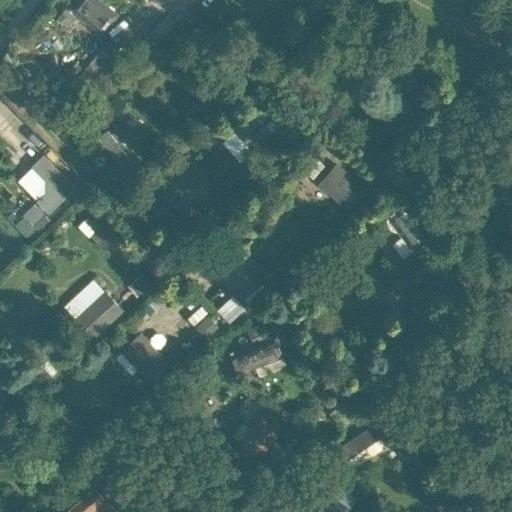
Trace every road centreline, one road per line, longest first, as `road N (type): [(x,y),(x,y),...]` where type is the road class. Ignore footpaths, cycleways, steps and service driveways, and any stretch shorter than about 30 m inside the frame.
road 1 (track): [(198,0),(288,70),(357,0)]
road 2 (unknown): [(71,172),(189,265)]
